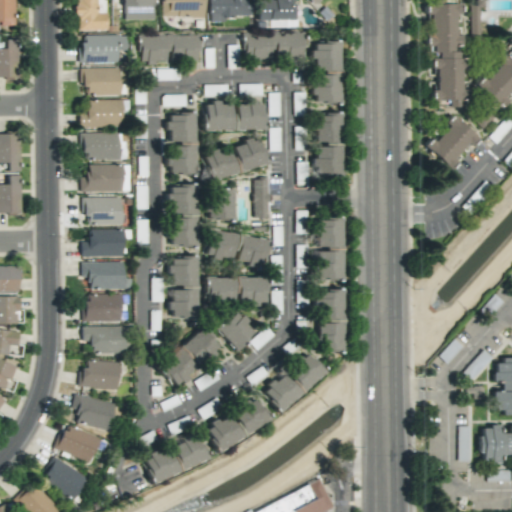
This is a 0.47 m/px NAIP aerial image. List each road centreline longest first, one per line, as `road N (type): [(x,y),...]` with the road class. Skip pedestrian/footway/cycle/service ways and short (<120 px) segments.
road 1 (tertiary): [(391,511),(385,0)]
road 2 (residential): [(0,467),(32,426),(53,352),(45,0)]
